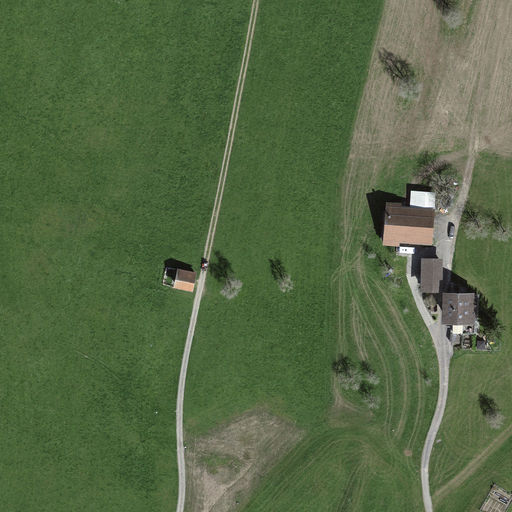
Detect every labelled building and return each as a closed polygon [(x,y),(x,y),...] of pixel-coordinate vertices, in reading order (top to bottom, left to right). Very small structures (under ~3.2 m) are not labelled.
[(437,205),(437,190),(411,190),(411,205),(437,205)] [(437,210),(386,207),(384,245),(434,248),(437,210)] [(440,262),(423,262),(423,297),(440,297),(440,262)] [(164,285),(173,286),(176,271),(167,269),(164,285)] [(198,275),(177,271),(173,291),(194,295),(198,275)] [(477,294),(443,296),(445,330),(479,328),(477,294)]
